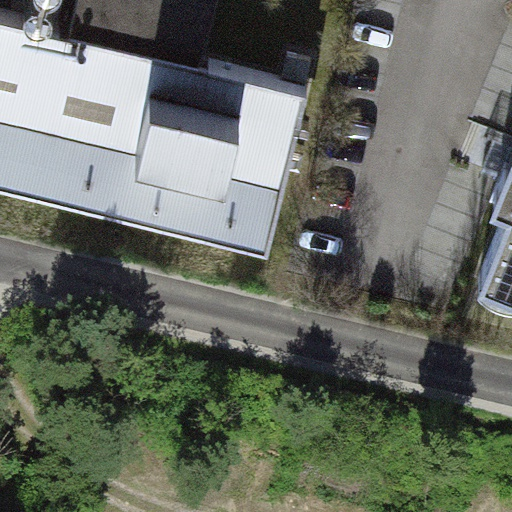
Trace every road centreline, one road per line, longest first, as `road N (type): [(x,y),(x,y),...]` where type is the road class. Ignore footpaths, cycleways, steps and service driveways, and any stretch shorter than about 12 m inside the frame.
road 1 (unclassified): [(511,390),(0,273)]
road 2 (track): [(0,330),(34,419),(156,511)]
